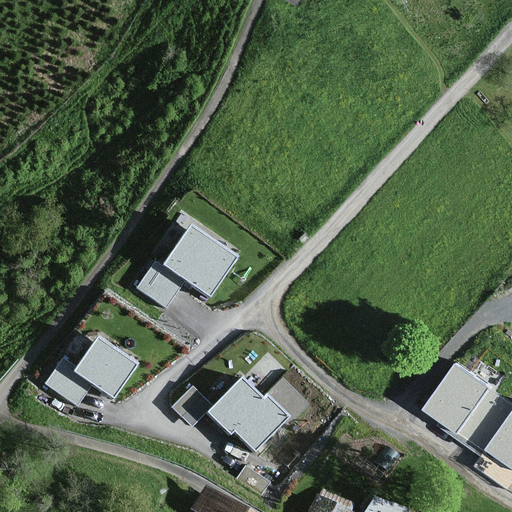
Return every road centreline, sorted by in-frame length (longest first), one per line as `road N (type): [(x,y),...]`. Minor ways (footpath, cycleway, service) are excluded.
road 1 (residential): [(0,399),(145,206),(233,64),(260,0)]
road 2 (residential): [(248,511),(165,466),(20,426),(0,413)]
